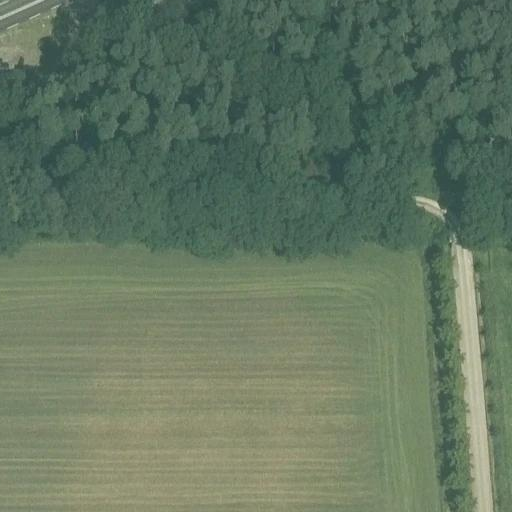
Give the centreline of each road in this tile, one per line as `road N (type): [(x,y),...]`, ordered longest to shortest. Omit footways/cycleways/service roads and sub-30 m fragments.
road 1 (track): [(134,23),(152,44),(451,193)]
road 2 (unclassified): [(0,104),(173,0)]
